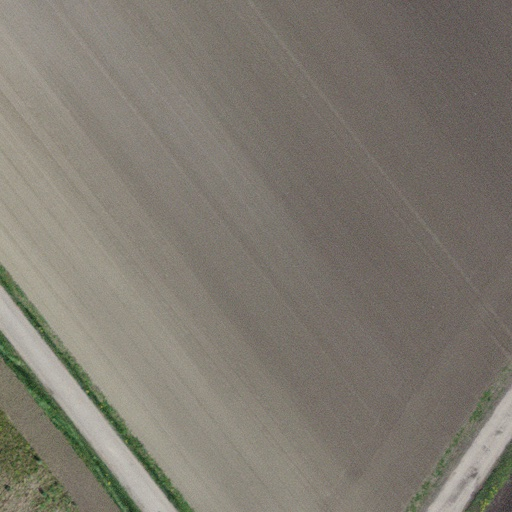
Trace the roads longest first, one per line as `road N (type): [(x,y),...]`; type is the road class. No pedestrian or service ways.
road 1 (track): [(0,273),(184,511)]
road 2 (track): [(432,511),(511,399)]
